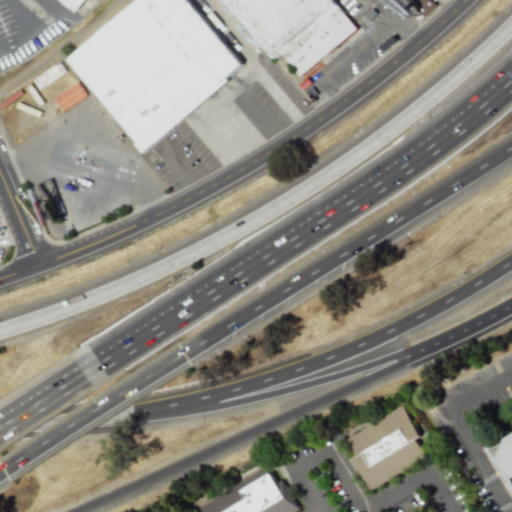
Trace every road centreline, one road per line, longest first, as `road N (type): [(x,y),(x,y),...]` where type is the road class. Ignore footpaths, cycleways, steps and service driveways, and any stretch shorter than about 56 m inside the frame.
road 1 (motorway): [(511,26),(385,136),(308,190),(209,247),(0,330)]
road 2 (tertiary): [(0,280),(126,231),(264,158),(378,78),(467,0)]
road 3 (motorway): [(58,421),(175,405),(279,376),(386,334),(511,263)]
road 4 (motorway): [(80,511),(461,334)]
road 5 (motorway): [(58,421),(179,413),(278,395),(461,334)]
road 6 (motorway): [(184,353),(511,148)]
road 7 (motorway): [(511,83),(275,257)]
road 8 (motorway): [(1,472),(184,353)]
road 9 (motorway): [(275,257),(97,368)]
